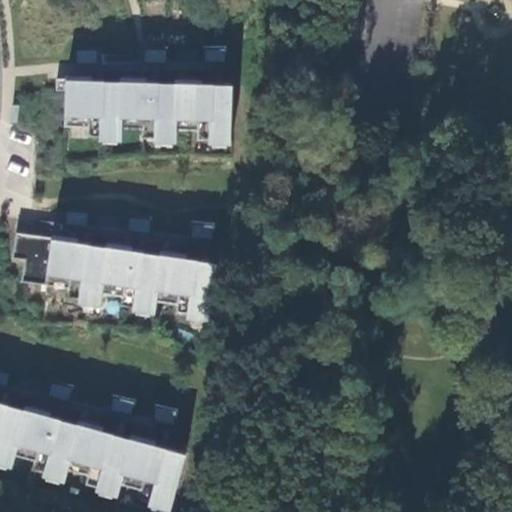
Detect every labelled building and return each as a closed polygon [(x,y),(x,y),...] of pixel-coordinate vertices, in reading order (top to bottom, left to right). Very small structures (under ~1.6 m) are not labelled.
[(205,59),(225,59),(226,48),(205,48),(205,59)] [(78,61),(97,61),(97,49),(78,49),(78,61)] [(147,60),(167,60),(167,49),(147,49),(147,60)] [(174,59),(199,59),(199,50),(174,50),(174,59)] [(230,143),(232,86),(201,85),(201,80),(176,79),(176,84),(146,83),(146,78),(122,77),(122,82),(91,81),(91,76),(68,75),(67,78),(56,78),(56,89),(67,89),(66,125),(88,126),(87,135),(100,135),(99,139),(122,140),(123,126),(142,127),(142,136),(154,137),(154,141),(176,142),(176,128),(198,129),(198,139),(209,139),(209,143),(230,143)] [(66,222),(87,224),(89,212),(67,210),(66,222)] [(96,225),(121,227),(122,217),(97,214),(96,225)] [(128,228),(150,230),(152,219),(130,216),(128,228)] [(192,234),(212,236),(213,224),(193,223),(192,234)] [(208,321),(216,263),(185,258),(186,253),(162,250),(161,255),(131,251),(131,245),(108,242),(107,247),(77,243),(78,238),(54,234),(54,237),(17,232),(13,256),(25,258),(22,280),(68,287),(67,296),(79,298),(78,302),(101,305),(103,292),(123,295),(121,304),(133,306),(133,310),(154,313),(156,300),(178,303),(176,312),(187,314),(187,318),(208,321)] [(0,382),(8,384),(10,373),(0,371),(0,382)] [(17,386),(42,392),(44,383),(19,377),(17,386)] [(50,394),(71,398),(73,387),(52,383),(50,394)] [(111,407),(132,412),(135,401),(114,396),(111,407)] [(169,509),(185,453),(154,445),(155,440),(133,434),(131,439),(102,431),(103,426),(80,420),(79,424),(49,416),(50,411),(27,405),(25,410),(0,403),(0,463),(12,467),(16,454),(36,459),(33,468),(45,471),(44,475),(65,481),(68,468),(89,474),(87,483),(97,486),(96,489),(117,495),(121,482),(141,487),(139,497),(150,500),(149,504),(169,509)] [(155,417),(175,421),(177,411),(157,406),(155,417)]
